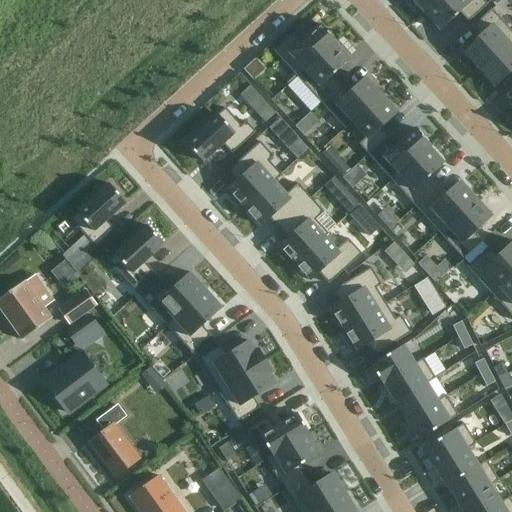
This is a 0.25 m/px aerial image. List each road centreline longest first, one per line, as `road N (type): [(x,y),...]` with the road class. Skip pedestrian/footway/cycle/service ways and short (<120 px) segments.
road 1 (residential): [(406,511),(296,333),(133,148),(294,0)]
road 2 (residential): [(357,0),(511,163)]
road 3 (residential): [(89,511),(0,391)]
